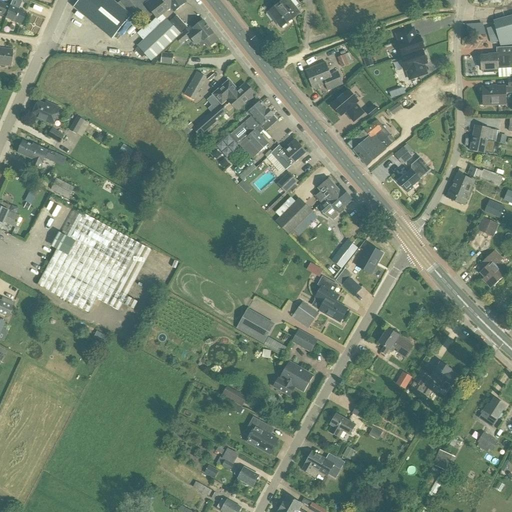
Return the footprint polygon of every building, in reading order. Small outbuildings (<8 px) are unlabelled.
[(81,0),(77,5),(74,8),(112,39),(131,16),(111,0),(81,0)] [(137,0),(121,0),(120,1),(127,10),(139,1),(137,0)] [(150,0),(145,4),(157,19),(171,9),(174,12),(187,2),(184,0),(150,0)] [(139,1),(127,10),(134,20),(146,10),(139,1)] [(0,16),(5,19),(20,25),(25,13),(10,7),(0,2),(0,16)] [(280,4),(268,13),(273,21),(275,19),(281,28),(292,19),(292,18),(298,14),(294,8),(288,13),(280,4)] [(167,19),(136,46),(150,61),(181,34),(180,33),(187,27),(176,15),(169,22),(167,19)] [(511,18),(494,23),(499,39),(501,48),(511,44),(511,18)] [(214,34),(204,21),(200,24),(194,29),(191,26),(186,30),(187,31),(177,39),(181,44),(190,37),(197,46),(199,44),(201,47),(206,43),(210,48),(219,41),(213,34),(214,34)] [(406,31),(396,34),(399,44),(398,44),(403,57),(401,58),(425,50),(424,47),(423,45),(424,43),(423,39),(421,38),(420,37),(417,38),(413,28),(406,31)] [(481,56),(482,70),(483,69),(483,73),(498,72),(498,64),(506,64),(507,68),(511,68),(511,47),(500,48),(500,55),(497,55),(489,55),(489,56),(481,56)] [(0,65),(10,67),(13,51),(0,49),(0,65)] [(425,50),(401,58),(405,71),(407,71),(410,80),(419,77),(427,74),(424,65),(427,63),(427,62),(428,60),(427,56),(425,55),(423,51),(425,50)] [(338,58),(342,67),(353,63),(349,53),(338,58)] [(173,55),(162,54),(161,62),(172,63),(173,55)] [(372,61),(365,63),(366,69),(374,66),(372,61)] [(306,71),(313,89),(315,89),(315,91),(320,89),(319,87),(326,84),(328,91),(343,85),(338,72),(331,75),(325,63),(306,71)] [(207,77),(198,72),(185,95),(194,100),(207,77)] [(505,86),(483,87),(484,105),(506,104),(506,93),(511,92),(511,78),(509,79),(509,87),(505,87),(505,86)] [(213,95),(221,104),(238,90),(229,80),(213,95)] [(245,83),(238,90),(221,104),(193,130),(199,137),(230,109),(232,111),(236,108),(238,111),(255,95),(245,83)] [(337,101),(332,105),(341,116),(345,113),(353,123),(363,114),(356,107),(355,105),(359,101),(349,90),(343,96),(341,95),(337,98),(337,101)] [(33,116),(53,125),(60,108),(50,104),(49,106),(38,102),(33,116)] [(248,113),(250,115),(241,123),(251,134),(243,142),(256,156),(268,145),(259,135),(263,131),(265,132),(278,121),(261,102),(248,113)] [(389,111),(392,116),(403,109),(399,104),(389,111)] [(375,107),(367,113),(372,119),(379,112),(375,107)] [(70,130),(76,134),(77,134),(84,121),(77,117),(70,130)] [(194,128),(186,119),(180,125),(187,133),(194,128)] [(354,151),(367,166),(379,156),(378,156),(386,149),(386,150),(396,142),(378,120),(365,131),(370,136),(368,138),(369,138),(354,151)] [(473,137),(487,140),(495,142),(497,134),(489,132),(490,129),(475,126),(473,137)] [(66,136),(53,129),(49,136),(62,143),(66,136)] [(495,143),(504,145),(506,135),(497,134),(495,142),(495,143)] [(487,140),(473,137),(470,151),(484,153),(485,148),(492,149),(493,143),(487,142),(487,140)] [(295,140),(284,150),(280,146),(271,154),(278,162),(286,170),(290,166),(294,163),(295,163),(306,153),(295,140)] [(19,148),(18,151),(19,152),(18,154),(32,160),(30,166),(40,170),(46,156),(48,151),(40,147),(34,145),(33,146),(24,142),(21,147),(19,148)] [(404,147),(394,155),(403,165),(412,157),(409,154),(411,152),(407,148),(406,149),(404,147)] [(48,151),(46,156),(53,159),(55,154),(48,151)] [(471,167),(468,175),(475,178),(476,176),(481,178),(480,179),(499,187),(503,177),(506,178),(511,180),(511,169),(509,168),(508,172),(494,167),(492,172),(484,169),(483,172),(471,167)] [(408,193),(414,188),(413,186),(425,176),(422,172),(418,168),(413,172),(412,170),(398,182),(408,193)] [(246,169),(238,176),(243,181),(251,174),(246,169)] [(289,173),(278,184),(286,193),(297,182),(289,173)] [(446,197),(465,205),(475,181),(457,174),(451,189),(450,189),(446,197)] [(75,189),(57,179),(51,190),(69,199),(75,189)] [(322,202),(337,189),(329,179),(318,188),(320,190),(314,195),(321,203),(322,202)] [(247,185),(243,181),(242,180),(238,185),(243,189),(247,185)] [(36,199),(39,186),(33,184),(29,197),(36,199)] [(341,186),(337,189),(322,202),(333,215),(337,211),(338,212),(353,200),(341,186)] [(299,199),(276,222),(289,235),(312,211),(299,199)] [(490,201),(485,211),(499,218),(502,212),(497,209),(499,205),(490,201)] [(0,206),(0,227),(1,228),(4,222),(16,227),(20,217),(8,212),(11,206),(2,202),(0,206)] [(38,285),(88,313),(96,299),(118,311),(123,303),(134,309),(138,302),(127,296),(151,250),(78,211),(64,235),(59,233),(51,246),(57,249),(38,285)] [(318,217),(312,212),(304,220),(310,226),(318,217)] [(475,231),(492,239),(498,226),(481,219),(475,231)] [(347,262),(358,249),(348,241),(337,254),(347,262)] [(368,246),(357,267),(371,275),(383,254),(368,246)] [(485,267),(480,273),(487,281),(485,282),(491,288),(493,286),(493,287),(505,276),(501,271),(504,268),(499,262),(503,259),(495,250),(481,263),(485,267)] [(317,268),(313,275),(319,278),(323,271),(317,268)] [(361,288),(351,278),(350,277),(342,286),(353,297),(361,288)] [(319,311),(340,322),(348,309),(335,302),(339,296),(322,286),(315,299),(324,303),(319,311)] [(0,313),(7,317),(8,317),(14,303),(2,298),(1,301),(0,300),(0,313)] [(318,314),(302,303),(292,317),(308,329),(318,314)] [(287,348),(268,337),(275,324),(248,308),(236,329),(283,355),(287,348)] [(0,319),(0,334),(5,337),(10,326),(5,323),(5,322),(0,319)] [(392,345),(398,337),(398,336),(388,329),(386,332),(384,331),(381,336),(383,337),(378,343),(384,347),(381,352),(385,355),(388,350),(392,352),(395,348),(395,347),(392,345)] [(299,331),(293,342),(310,352),(317,341),(299,331)] [(395,347),(395,348),(398,350),(396,352),(405,358),(412,346),(398,337),(392,345),(395,347)] [(274,386),(289,395),(294,386),(303,391),(312,376),(290,362),(279,380),(278,379),(274,386)] [(432,378),(423,393),(428,396),(436,381),(442,385),(451,370),(440,363),(431,378),(432,378)] [(424,386),(430,374),(421,370),(415,382),(418,383),(411,394),(417,397),(424,386)] [(403,372),(396,384),(405,389),(412,377),(403,372)] [(246,401),(249,391),(228,386),(225,396),(246,401)] [(497,420),(506,406),(494,399),(490,406),(488,404),(479,419),(492,427),(496,419),(497,420)] [(357,407),(353,414),(366,421),(370,415),(357,407)] [(332,415),(329,421),(331,422),(330,425),(342,432),(343,430),(349,434),(352,428),(354,425),(348,421),(336,414),(334,416),(332,415)] [(278,439),(271,435),(274,429),(253,418),(247,430),(252,432),(247,442),(270,455),(278,439)] [(480,442),(477,446),(487,452),(489,448),(492,450),(497,442),(484,433),(478,441),(480,442)] [(449,435),(445,443),(454,447),(458,439),(449,435)] [(343,456),(350,460),(354,453),(355,451),(348,447),(343,456)] [(450,464),(455,454),(443,447),(438,457),(450,464)] [(224,458),(234,464),(239,455),(229,449),(224,458)] [(306,463),(302,470),(310,474),(313,468),(319,471),(319,470),(324,472),(335,479),(340,470),(329,463),(325,461),(325,459),(312,452),(305,463),(306,463)] [(220,458),(217,463),(229,470),(233,465),(220,458)] [(433,466),(440,469),(443,464),(436,460),(433,466)] [(204,473),(214,479),(218,471),(208,466),(204,473)] [(238,467),(234,474),(239,477),(238,479),(252,487),(258,476),(244,468),(243,470),(238,467)] [(439,475),(432,489),(437,492),(445,478),(439,475)] [(382,484),(373,479),(369,485),(379,490),(382,484)] [(196,482),(193,487),(214,499),(217,494),(196,482)] [(281,507),(290,511),(305,511),(299,508),(301,504),(287,496),(286,497),(284,496),(281,502),(283,503),(281,507)] [(222,499),(216,509),(221,511),(222,511),(238,511),(241,507),(227,500),(226,502),(222,499)] [(309,510),(313,511),(327,511),(328,511),(313,503),(309,510)]
